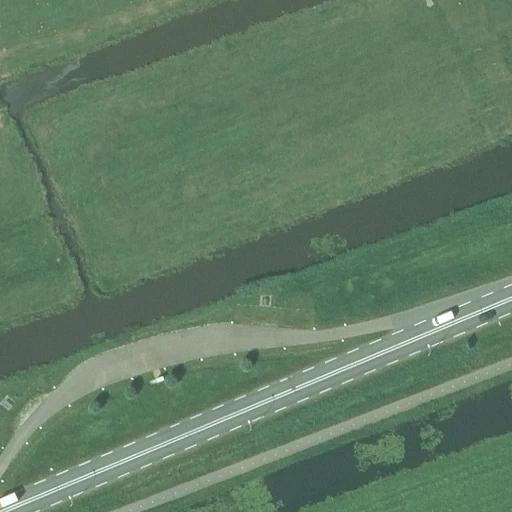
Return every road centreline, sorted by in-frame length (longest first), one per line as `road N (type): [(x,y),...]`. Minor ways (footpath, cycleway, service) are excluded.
road 1 (secondary): [(4,511),(470,317)]
road 2 (track): [(0,62),(176,0)]
